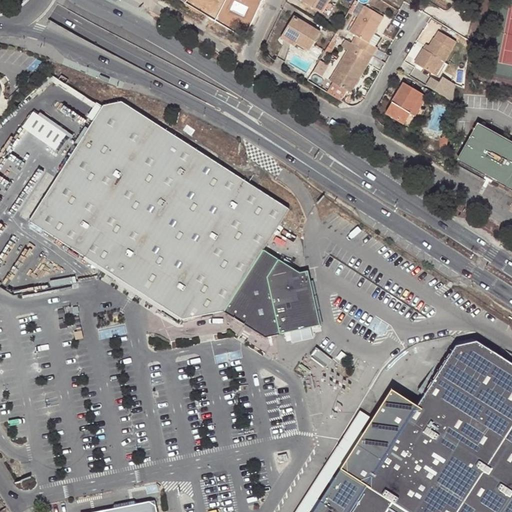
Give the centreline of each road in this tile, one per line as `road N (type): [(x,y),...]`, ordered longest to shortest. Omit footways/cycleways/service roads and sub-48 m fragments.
road 1 (secondary): [(12,25),(36,29),(224,119),(405,229)]
road 2 (secondary): [(417,209),(243,90),(91,0)]
road 3 (secondary): [(34,0),(233,106)]
road 4 (secondary): [(233,106),(405,229)]
road 5 (secondary): [(417,209),(233,106)]
road 6 (residential): [(353,124),(242,55),(272,0)]
road 7 (residential): [(511,222),(353,124)]
road 8 (secondary): [(405,229),(511,298)]
road 9 (residential): [(353,124),(418,23)]
